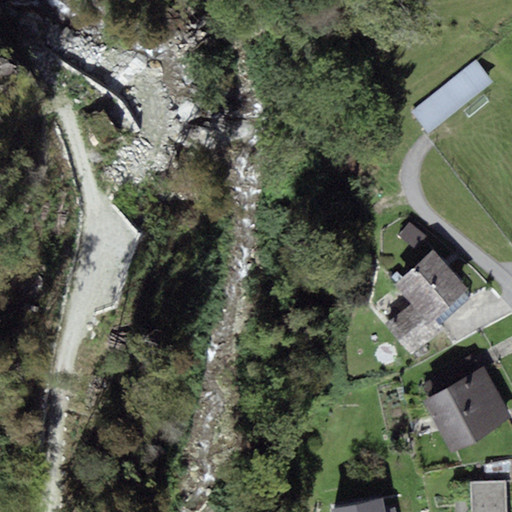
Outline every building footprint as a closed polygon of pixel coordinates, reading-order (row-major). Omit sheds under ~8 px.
[(491,83),(477,64),(414,113),(429,132),(491,83)] [(434,250),(394,285),(411,305),(428,325),(434,320),(469,290),(434,250)] [(428,325),(411,305),(386,326),(411,356),(442,330),(434,320),(428,325)] [(511,418),(482,368),(423,402),(454,454),(511,420),(511,418)] [(504,511),(503,481),(470,482),(471,511),(504,511)] [(398,511),(397,504),(386,506),(383,494),(325,506),(326,511),(398,511)]
